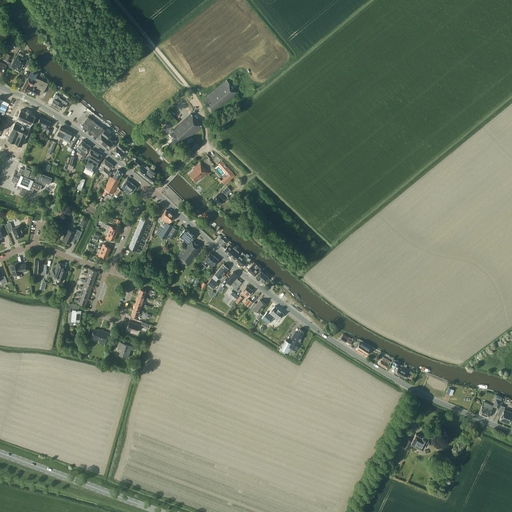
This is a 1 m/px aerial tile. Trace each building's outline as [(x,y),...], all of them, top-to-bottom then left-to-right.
[(10,34),(0,21),(0,39),(1,41),(10,34)] [(8,42),(13,48),(20,43),(15,37),(8,42)] [(24,67),(28,60),(17,54),(11,66),(16,69),(16,70),(19,72),(19,71),(20,71),(23,66),(24,67)] [(42,94),(48,83),(36,77),(38,73),(36,72),(37,71),(32,68),(21,90),(26,92),(27,90),(36,95),(38,92),(42,94)] [(226,80),(202,100),(214,115),(238,94),(226,80)] [(59,109),(61,106),(64,108),(67,102),(60,98),(60,96),(56,94),(55,95),(53,97),(55,98),(51,104),(59,109)] [(12,130),(7,139),(21,146),(26,137),(35,116),(30,114),(31,112),(26,110),(26,112),(21,109),(11,130),(12,130)] [(177,121),(169,111),(163,116),(171,126),(177,121)] [(202,126),(190,113),(177,125),(177,126),(169,133),(173,137),(172,138),(171,137),(169,139),(171,141),(168,144),(173,149),(182,141),(183,143),(202,126)] [(105,130),(88,116),(82,124),(84,128),(94,135),(98,137),(97,139),(110,149),(114,144),(112,143),(115,140),(110,136),(111,135),(110,134),(111,132),(111,130),(108,128),(107,128),(105,130),(105,129),(105,130)] [(48,136),(51,129),(48,128),(51,122),(40,117),(37,124),(47,129),(45,134),(48,136)] [(61,144),(62,142),(64,139),(63,138),(64,135),(63,135),(66,129),(60,127),(56,135),(60,137),(57,143),(60,145),(61,143),(61,144)] [(64,139),(62,142),(72,148),(75,142),(69,139),(72,133),(66,129),(63,135),(64,135),(63,138),(64,139)] [(82,155),(85,157),(86,155),(85,154),(86,153),(91,147),(82,140),(76,148),(82,152),(83,153),(84,153),(82,155)] [(47,152),(51,154),(56,142),(52,141),(47,152)] [(123,152),(127,149),(121,143),(120,142),(112,151),(121,159),(125,154),(123,152)] [(99,162),(102,156),(91,149),(85,158),(88,160),(85,166),(85,167),(83,171),(91,175),(94,170),(97,172),(100,166),(97,165),(98,161),(99,162)] [(109,170),(113,165),(105,158),(101,163),(102,164),(100,169),(101,170),(100,171),(109,177),(112,172),(109,170)] [(152,183),(156,178),(153,176),(155,173),(149,168),(147,166),(146,167),(136,159),(134,162),(140,167),(137,172),(144,177),(145,177),(146,178),(152,183)] [(229,169),(222,160),(218,164),(225,172),(229,169)] [(201,179),(209,173),(200,162),(192,169),(193,169),(188,174),(196,182),(200,178),(201,179)] [(39,190),(42,184),(44,184),(45,182),(49,184),(52,177),(41,173),(41,174),(32,170),(33,169),(26,166),(25,170),(20,168),(17,174),(14,173),(11,180),(15,182),(13,186),(20,189),(18,193),(25,196),(27,193),(31,195),(31,194),(34,188),(39,190)] [(118,180),(123,173),(118,169),(113,177),(110,176),(104,190),(113,194),(118,185),(117,184),(120,180),(118,180)] [(227,176),(222,181),(225,185),(235,176),(229,169),(225,172),(227,176)] [(81,177),(77,188),(82,190),(85,178),(81,177)] [(132,191),(136,187),(127,179),(123,184),(121,187),(130,194),(132,191)] [(114,193),(118,196),(122,191),(118,188),(114,193)] [(227,198),(228,197),(225,195),(229,192),(225,189),(221,192),(218,194),(213,198),(219,205),(224,201),(227,198)] [(165,226),(159,235),(161,237),(164,239),(168,232),(172,226),(169,223),(170,222),(174,218),(175,216),(166,209),(163,214),(162,214),(162,215),(161,218),(165,221),(162,224),(165,226)] [(139,223),(150,228),(151,225),(148,224),(150,220),(141,217),(139,223)] [(12,228),(10,222),(6,224),(9,232),(13,230),(16,238),(24,235),(20,225),(12,228)] [(150,228),(139,223),(136,229),(144,232),(147,234),(148,231),(145,230),(147,226),(150,228)] [(110,226),(108,232),(116,235),(118,230),(114,228),(114,227),(110,226)] [(172,239),(177,230),(172,227),(167,236),(166,239),(170,241),(171,239),(172,239)] [(72,239),(73,238),(73,237),(78,240),(82,231),(76,229),(75,232),(68,229),(62,239),(70,243),(72,239)] [(136,229),(133,235),(144,240),(145,237),(143,236),(144,232),(136,229)] [(188,266),(202,248),(192,240),(195,237),(185,229),(179,236),(187,243),(176,256),(188,266)] [(113,240),(116,235),(108,232),(105,238),(109,239),(109,238),(113,240)] [(133,235),(131,241),(142,246),(143,244),(140,242),(142,239),(144,240),(133,235)] [(219,244),(223,247),(227,242),(220,237),(217,241),(219,243),(219,244)] [(142,246),(131,241),(128,247),(139,252),(140,250),(137,249),(139,245),(142,246)] [(101,249),(108,252),(110,247),(106,246),(107,245),(103,243),(101,249)] [(233,247),(232,246),(229,244),(224,250),(228,254),(232,249),(232,248),(233,247)] [(228,254),(233,258),(237,253),(239,251),(235,249),(233,247),(232,248),(232,249),(228,254)] [(106,257),(108,252),(101,249),(98,255),(102,257),(102,256),(106,257)] [(233,258),(239,262),(244,256),(245,254),(242,252),(240,255),(237,253),(233,258)] [(204,260),(207,263),(212,267),(218,259),(210,253),(204,260)] [(239,262),(243,266),(247,261),(248,262),(250,259),(247,257),(247,258),(244,256),(239,262)] [(41,272),(41,274),(46,275),(46,267),(42,266),(42,259),(35,259),(34,271),(41,272)] [(13,275),(21,273),(21,272),(27,270),(25,263),(19,265),(18,262),(10,263),(13,275)] [(52,269),(51,272),(53,275),(57,277),(57,279),(62,281),(63,278),(66,272),(62,270),(64,264),(58,262),(57,262),(58,262),(55,270),(52,269)] [(255,276),(261,268),(254,262),(247,270),(255,276)] [(220,278),(227,269),(226,268),(227,267),(223,264),(215,274),(220,278)] [(83,274),(87,275),(95,278),(97,271),(89,268),(87,273),(84,272),(83,274)] [(264,282),(268,277),(261,270),(256,277),(259,280),(260,279),(264,282)] [(241,282),(236,278),(237,277),(236,276),(237,275),(233,272),(229,276),(228,276),(225,279),(231,284),(236,288),(241,282)] [(84,282),(92,285),(95,278),(87,275),(85,280),(82,279),(81,281),(84,282)] [(213,289),(218,283),(212,278),(207,283),(213,289)] [(79,288),(82,289),(90,291),(92,285),(84,282),(83,287),(79,285),(79,288)] [(243,298),(244,296),(247,298),(253,290),(246,286),(241,293),(239,295),(240,296),(236,301),(239,303),(243,298)] [(140,288),(138,295),(144,297),(144,296),(145,292),(150,294),(151,291),(146,290),(140,288)] [(76,294),(80,296),(88,298),(90,291),(82,289),(81,293),(77,292),(76,294)] [(228,304),(230,306),(238,296),(232,291),(232,292),(229,289),(226,293),(229,296),(232,299),(228,304)] [(141,304),(142,303),(143,299),(148,300),(149,298),(144,296),(144,297),(138,295),(136,302),(141,304)] [(86,305),(88,298),(80,296),(78,300),(75,299),(74,301),(86,305)] [(244,303),(249,307),(252,302),(248,299),(244,303)] [(259,313),(266,304),(260,299),(256,305),(253,303),(250,308),(255,312),(256,310),(259,313)] [(146,305),(142,303),(141,304),(136,302),(133,308),(139,310),(141,306),(146,307),(146,305)] [(268,323),(271,320),(271,321),(274,317),(278,320),(284,313),(274,306),(269,312),(267,310),(263,315),(264,316),(262,319),(268,323)] [(139,310),(133,308),(131,315),(137,317),(139,312),(143,314),(144,311),(139,310)] [(80,314),(81,310),(73,309),(73,311),(70,311),(70,312),(68,311),(67,324),(72,325),(73,321),(79,322),(80,313),(80,314)] [(137,332),(139,325),(129,321),(127,328),(137,332)] [(297,333),(295,332),(289,342),(285,340),(281,349),(280,348),(278,350),(282,353),(284,350),(288,353),(291,347),(296,350),(301,342),(299,341),(302,337),(301,337),(303,331),(299,328),(297,333)] [(105,343),(109,332),(102,330),(101,331),(94,329),(91,337),(102,340),(101,341),(105,343)] [(349,337),(343,334),(340,339),(346,342),(345,343),(349,345),(353,339),(349,337)] [(127,357),(131,345),(120,341),(117,348),(121,349),(119,354),(127,357)] [(366,356),(370,349),(360,343),(356,349),(366,356)] [(386,368),(388,365),(389,366),(390,364),(389,363),(390,361),(383,357),(382,358),(380,357),(378,360),(380,360),(378,363),(386,368)] [(394,371),(396,372),(395,373),(404,378),(405,378),(407,379),(409,375),(407,374),(408,372),(398,367),(397,366),(399,364),(394,361),(392,365),(396,368),(394,371)] [(498,409),(501,401),(496,399),(493,405),(492,406),(493,406),(498,409)] [(488,417),(493,406),(492,406),(493,405),(483,401),(482,405),(478,413),(488,417)] [(509,423),(511,418),(511,416),(511,414),(511,411),(504,409),(505,406),(501,405),(498,413),(497,415),(501,417),(500,419),(509,423)] [(425,434),(424,435),(423,435),(422,437),(416,433),(412,441),(407,438),(403,446),(409,450),(413,443),(422,448),(424,445),(427,446),(429,442),(427,441),(428,438),(427,438),(428,437),(427,436),(427,435),(425,434)]
